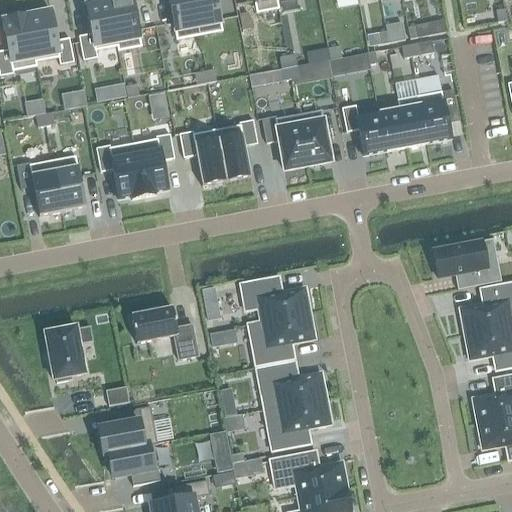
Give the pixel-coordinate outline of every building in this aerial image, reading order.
[(130,0),(120,0),(107,2),(116,49),(115,49),(116,53),(140,49),(130,0)] [(190,0),(166,0),(175,42),(198,38),(190,0)] [(214,0),(190,0),(198,38),(221,33),(214,0)] [(274,0),(251,0),(255,15),(277,11),(274,0)] [(274,0),(277,11),(278,11),(276,2),(284,0),(274,0)] [(90,36),(77,38),(82,63),(96,60),(94,53),(115,49),(116,49),(107,2),(84,7),(90,36)] [(502,11),(494,13),(496,24),(504,23),(502,11)] [(50,13),(25,18),(34,64),(35,64),(57,60),(58,67),(72,64),(68,40),(55,42),(50,13)] [(6,52),(0,52),(0,77),(12,76),(12,73),(36,69),(35,64),(34,64),(25,18),(1,23),(6,52)] [(408,28),(410,40),(418,39),(416,27),(408,28)] [(393,32),(385,33),(387,45),(395,44),(393,32)] [(385,33),(377,35),(379,47),(387,45),(385,33)] [(407,47),(410,59),(418,58),(415,46),(407,47)] [(407,47),(400,49),(402,61),(410,59),(407,47)] [(338,48),(326,50),(328,62),(340,60),(338,48)] [(373,54),(366,55),(368,67),(375,66),(373,54)] [(293,56),(285,58),(288,70),(296,68),(293,56)] [(285,58),(278,59),(280,71),(288,70),(285,58)] [(287,70),(290,82),(297,80),(295,68),(287,70)] [(287,70),(280,71),(282,83),(290,82),(287,70)] [(212,72),(203,73),(205,85),(215,83),(212,72)] [(203,73),(193,75),(195,87),(205,85),(203,73)] [(121,86),(109,89),(112,100),(124,98),(121,86)] [(135,86),(124,89),(126,100),(138,98),(135,86)] [(451,92),(418,98),(427,146),(449,141),(446,126),(457,124),(451,92)] [(398,112),(405,150),(427,146),(418,98),(396,102),(398,112)] [(357,120),(354,108),(340,110),(345,135),(357,132),(362,158),(384,154),(377,116),(357,120)] [(405,150),(398,112),(377,116),(384,154),(405,150)] [(329,164),(319,113),(296,117),(306,168),(329,164)] [(50,115),(42,116),(44,128),(52,127),(50,115)] [(42,116),(34,118),(36,130),(44,128),(42,116)] [(274,119),(261,121),(265,145),(277,143),(283,173),(306,168),(296,117),(275,121),(274,119)] [(215,132),(225,184),(249,179),(243,149),(256,146),(251,122),(237,125),(238,127),(215,132)] [(225,184),(215,132),(192,136),(192,134),(177,136),(182,160),(195,158),(200,188),(225,184)] [(132,146),(142,199),(154,197),(154,195),(166,192),(160,163),(173,161),(168,136),(154,139),(155,141),(132,146)] [(130,202),(142,199),(132,146),(109,150),(109,148),(94,150),(99,175),(111,172),(117,202),(129,199),(130,202)] [(74,158),(51,163),(61,215),(84,210),(74,158)] [(51,163),(28,167),(37,219),(61,215),(51,163)] [(430,253),(435,280),(452,277),(456,280),(458,290),(454,291),(455,292),(498,284),(490,242),(430,253)] [(308,316),(304,290),(280,294),(277,279),(239,286),(244,314),(257,311),(259,325),(308,316)] [(457,311),(462,337),(510,328),(508,314),(511,313),(511,285),(478,292),(480,307),(457,311)] [(130,318),(135,346),(172,338),(177,362),(197,358),(191,326),(175,330),(171,310),(130,318)] [(313,341),(308,316),(259,325),(259,324),(246,327),(254,368),(292,361),(289,346),(313,341)] [(43,335),(52,382),(54,382),(55,385),(71,382),(70,379),(84,376),(77,344),(87,342),(85,330),(89,329),(89,328),(75,331),(74,329),(43,335)] [(511,335),(510,328),(462,337),(466,362),(490,358),(493,373),(511,369),(511,335)] [(324,402),(320,376),(296,380),(293,365),(255,372),(263,413),(324,402)] [(472,405),(476,430),(511,423),(511,381),(491,385),(494,400),(472,405)] [(128,404),(125,389),(124,389),(124,393),(106,396),(108,407),(107,407),(107,408),(128,404)] [(329,427),(324,402),(263,413),(271,454),(309,447),(306,432),(329,427)] [(97,431),(102,456),(156,445),(149,409),(117,415),(119,427),(97,431)] [(504,451),(507,466),(511,465),(511,423),(476,430),(481,455),(504,451)] [(156,445),(102,456),(102,457),(107,456),(111,479),(134,475),(136,487),(158,483),(151,447),(156,446),(156,445)] [(297,503),(346,494),(341,469),(318,473),(316,457),(269,466),(275,495),(295,491),(297,503)] [(233,475),(261,473),(260,460),(232,462),(233,475)] [(211,477),(214,490),(235,486),(232,473),(211,477)] [(149,506),(149,511),(196,511),(194,500),(208,497),(205,482),(169,490),(171,502),(149,506)] [(349,511),(346,494),(297,503),(298,511),(349,511)]
